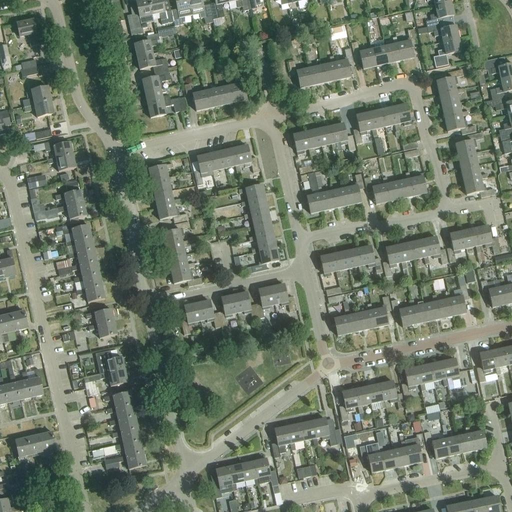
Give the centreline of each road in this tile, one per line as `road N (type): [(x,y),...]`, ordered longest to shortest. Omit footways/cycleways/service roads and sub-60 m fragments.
road 1 (residential): [(85,511),(12,192),(0,172)]
road 2 (residential): [(446,212),(412,87),(271,119)]
road 3 (residential): [(327,364),(511,325)]
road 4 (residential): [(182,472),(327,364)]
road 5 (residential): [(113,158),(79,102),(59,15),(48,0)]
road 6 (residential): [(182,472),(145,304)]
road 7 (residential): [(145,304),(305,270)]
road 8 (residential): [(113,158),(271,119)]
road 9 (residential): [(298,241),(446,212)]
road 10 (residential): [(145,304),(113,158)]
road 11 (residential): [(363,504),(379,493),(502,466)]
road 12 (residential): [(298,241),(271,119)]
